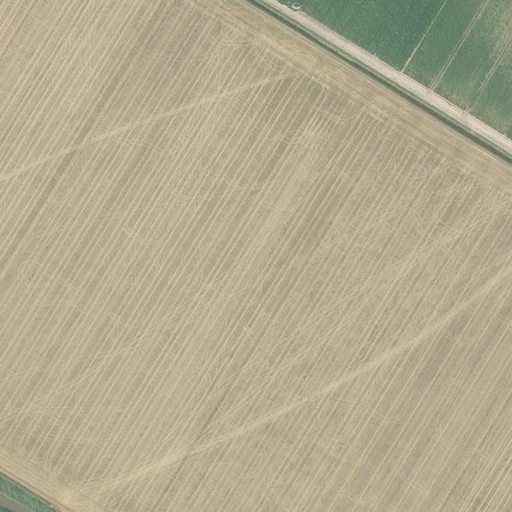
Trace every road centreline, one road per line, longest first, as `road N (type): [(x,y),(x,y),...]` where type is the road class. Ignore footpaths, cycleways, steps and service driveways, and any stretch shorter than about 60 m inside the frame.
road 1 (track): [(231,0),(511,173)]
road 2 (track): [(511,151),(265,0)]
